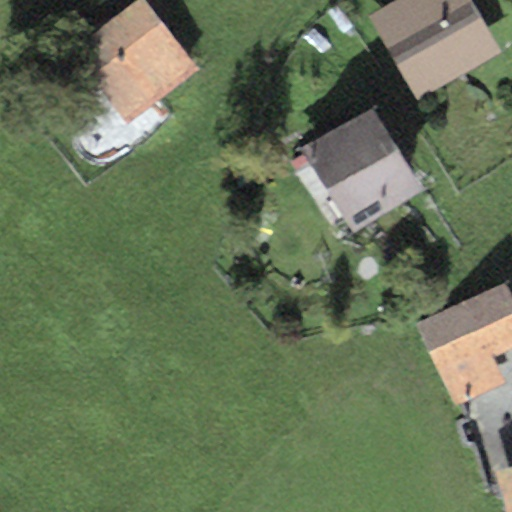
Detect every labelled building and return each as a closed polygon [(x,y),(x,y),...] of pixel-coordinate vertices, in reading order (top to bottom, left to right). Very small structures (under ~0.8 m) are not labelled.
[(146,0),(137,0),(71,50),(126,123),(199,69),(146,0)] [(470,0),(398,0),(369,17),(416,98),(500,50),(470,0)] [(371,107),(301,150),(352,231),(422,188),(371,107)] [(504,382),(491,356),(511,346),(511,301),(503,283),(415,325),(454,406),(504,382)] [(511,511),(511,466),(497,471),(507,511),(511,511)]
